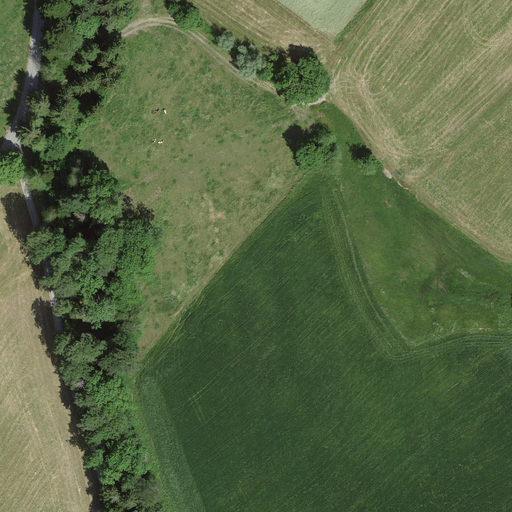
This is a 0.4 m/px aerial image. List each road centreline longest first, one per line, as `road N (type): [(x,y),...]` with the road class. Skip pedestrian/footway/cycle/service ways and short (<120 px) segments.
road 1 (track): [(382,0),(316,100),(283,94),(174,18),(147,18),(14,133)]
road 2 (track): [(110,511),(14,133)]
road 3 (unclassified): [(0,162),(30,90),(41,0)]
